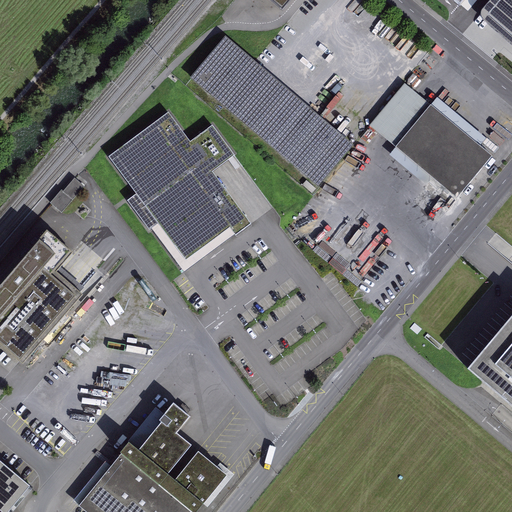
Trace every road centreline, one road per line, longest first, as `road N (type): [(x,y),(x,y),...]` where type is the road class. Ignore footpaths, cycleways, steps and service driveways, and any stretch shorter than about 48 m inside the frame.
road 1 (tertiary): [(284,444),(511,172)]
road 2 (unclassified): [(196,332),(174,345),(37,511)]
road 3 (unclassified): [(196,332),(99,201),(66,229)]
road 4 (track): [(101,0),(0,118)]
road 5 (tertiary): [(511,93),(398,0)]
road 6 (unclassified): [(284,444),(196,332)]
